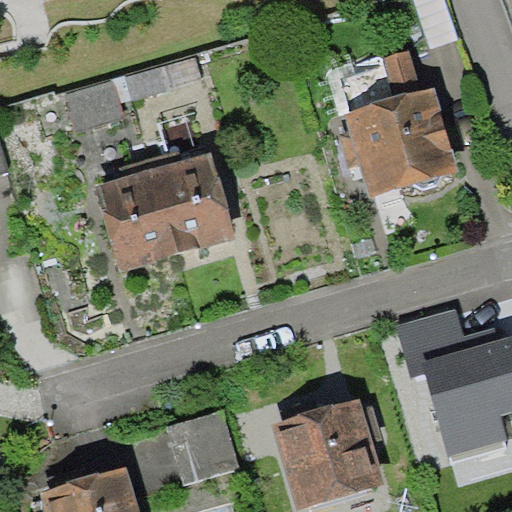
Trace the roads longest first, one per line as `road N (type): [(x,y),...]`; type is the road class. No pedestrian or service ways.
road 1 (residential): [(511,256),(43,403),(0,388)]
road 2 (residential): [(471,0),(511,119)]
